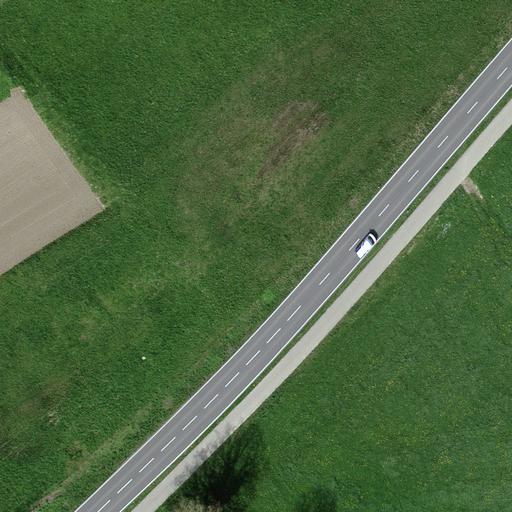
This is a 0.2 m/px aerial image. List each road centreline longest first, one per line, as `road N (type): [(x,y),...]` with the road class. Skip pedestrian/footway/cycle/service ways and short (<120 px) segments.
road 1 (primary): [(97,511),(254,355),(511,61)]
road 2 (track): [(140,511),(326,321),(511,109)]
